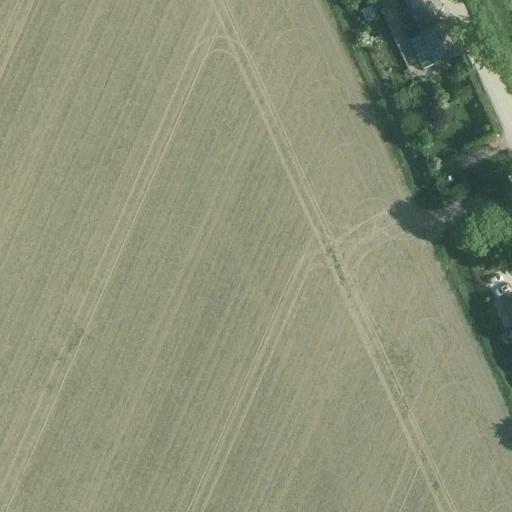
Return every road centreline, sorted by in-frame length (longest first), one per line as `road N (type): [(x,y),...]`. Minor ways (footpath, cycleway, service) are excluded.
road 1 (track): [(323,0),(511,419)]
road 2 (unclassified): [(511,129),(453,0)]
